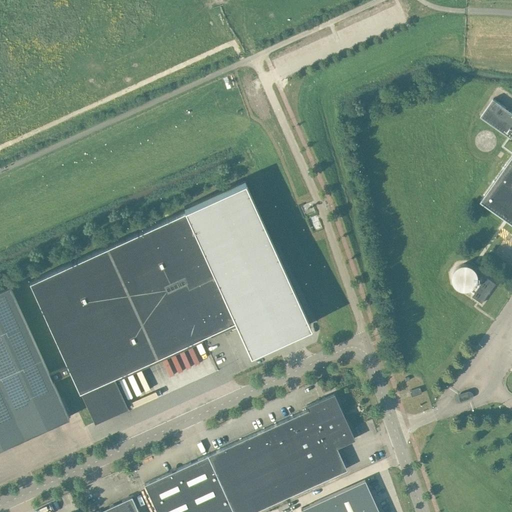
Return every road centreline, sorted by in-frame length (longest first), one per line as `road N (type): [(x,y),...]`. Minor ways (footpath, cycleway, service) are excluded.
road 1 (unclassified): [(0,505),(343,348),(359,348)]
road 2 (track): [(0,243),(199,152),(207,132),(204,89),(218,84),(230,93),(264,79)]
road 3 (unclassified): [(359,348),(362,331),(326,222),(260,70)]
road 4 (unclassified): [(422,511),(359,348)]
